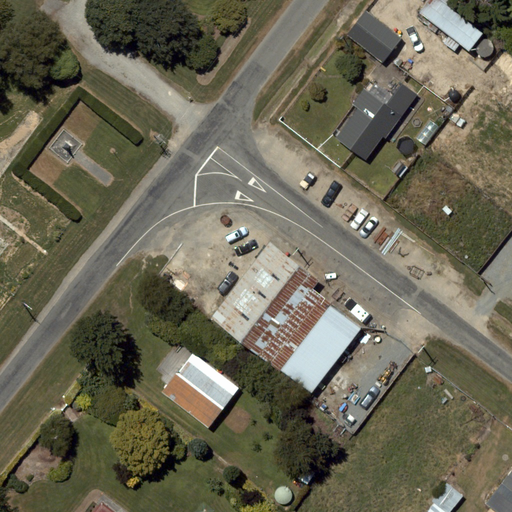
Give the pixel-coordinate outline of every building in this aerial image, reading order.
[(368,13),(348,36),(385,68),(404,46),(368,13)] [(367,93),(332,138),(367,165),(418,98),(400,84),(384,105),(367,93)] [(0,265),(17,243),(0,230),(0,265)] [(259,259),(214,320),(307,388),(352,326),(259,259)] [(187,363),(162,397),(207,430),(232,397),(187,363)] [(427,454),(412,443),(399,461),(413,472),(427,454)]
